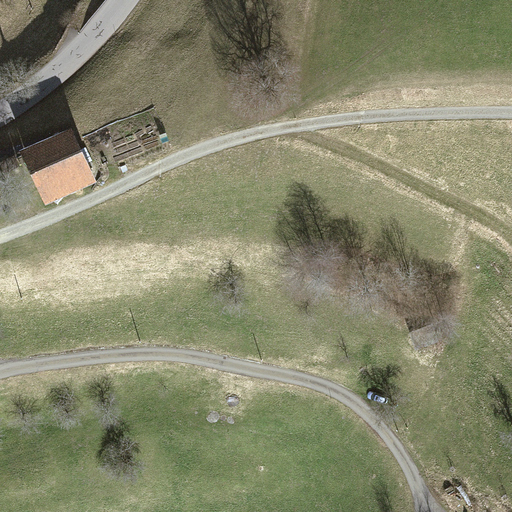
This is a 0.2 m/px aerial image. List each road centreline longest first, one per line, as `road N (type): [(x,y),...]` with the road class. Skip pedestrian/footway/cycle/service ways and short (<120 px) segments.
road 1 (track): [(0,236),(166,164),(283,128),(430,112),(511,115)]
road 2 (residential): [(0,370),(145,352),(284,373),(343,395),(383,429),(419,490),(419,511)]
road 3 (track): [(283,128),(345,147),(511,237)]
road 4 (tertiary): [(0,112),(49,82),(123,0)]
